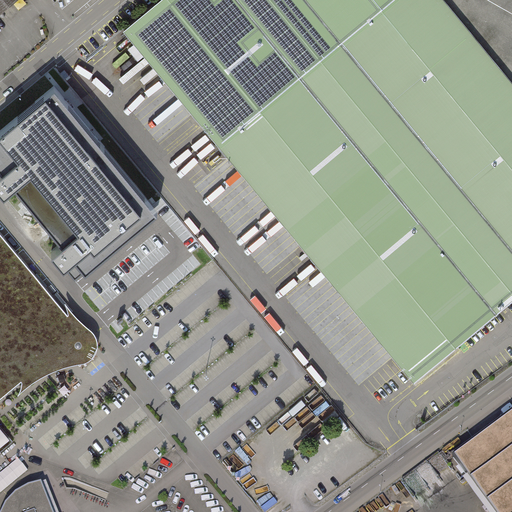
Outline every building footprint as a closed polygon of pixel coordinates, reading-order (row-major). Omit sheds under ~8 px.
[(0,0),(0,15),(19,0),(0,0)] [(511,0),(163,0),(127,31),(416,375),(419,379),(422,376),(511,300),(511,0)] [(55,86),(0,130),(0,167),(2,170),(0,171),(0,188),(4,194),(13,187),(15,185),(62,242),(51,251),(70,274),(72,276),(74,279),(85,270),(146,220),(158,211),(156,208),(55,86)] [(73,102),(84,120),(91,116),(79,98),(73,102)] [(0,398),(24,379),(23,392),(39,378),(60,372),(71,368),(74,367),(87,363),(95,357),(98,350),(100,344),(98,335),(89,326),(81,318),(75,311),(67,303),(69,314),(52,294),(47,288),(42,281),(22,258),(4,236),(0,230),(0,398)] [(52,284),(47,288),(52,294),(56,290),(52,284)] [(511,511),(511,414),(454,458),(493,511),(511,511)] [(0,448),(12,439),(0,424),(0,448)] [(0,493),(30,474),(21,460),(0,474),(0,493)] [(58,511),(47,483),(19,495),(9,505),(6,511),(58,511)]
